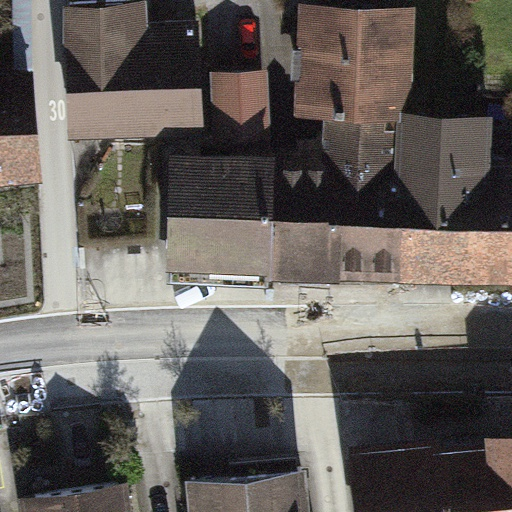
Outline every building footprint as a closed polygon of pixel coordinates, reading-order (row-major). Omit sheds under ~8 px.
[(69,0),(72,125),(199,121),(197,19),(143,20),(142,0),(69,0)] [(408,0),(302,0),(298,100),(325,101),(323,141),(400,142),(403,100),(408,0)] [(262,66),(212,67),(212,125),(263,125),(262,66)] [(0,170),(27,169),(21,73),(0,74),(0,170)] [(490,102),(403,100),(398,272),(511,275),(511,155),(489,155),(490,102)] [(265,141),(172,141),(168,252),(263,256),(265,141)] [(323,141),(265,141),(264,270),(398,272),(400,142),(323,141)] [(511,511),(511,422),(361,436),(367,511),(511,511)] [(301,511),(297,458),(201,466),(204,511),(301,511)] [(126,511),(122,482),(34,495),(36,511),(126,511)]
